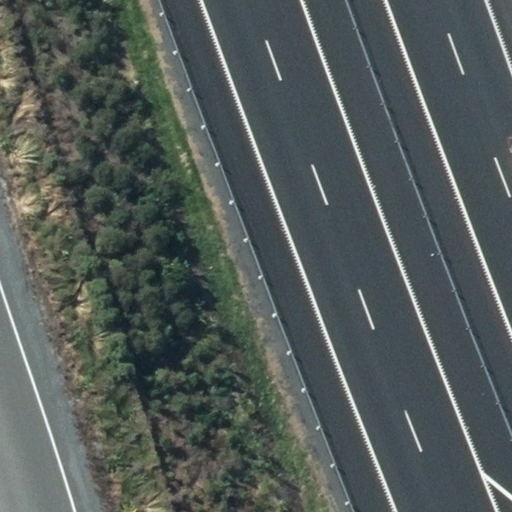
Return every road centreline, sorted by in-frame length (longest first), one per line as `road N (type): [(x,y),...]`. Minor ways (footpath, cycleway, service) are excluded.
road 1 (motorway): [(478,511),(268,0)]
road 2 (unclassified): [(0,346),(48,511)]
road 3 (motorway): [(464,0),(511,124)]
